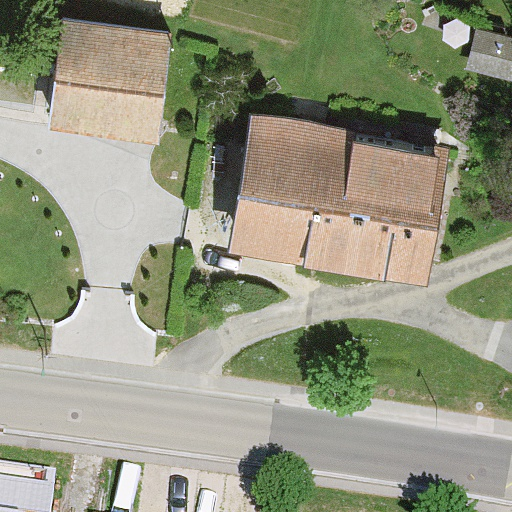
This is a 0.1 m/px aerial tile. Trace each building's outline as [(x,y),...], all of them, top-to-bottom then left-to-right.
[(193,0),(189,18),(297,46),(309,0),(193,0)] [(168,31),(63,18),(51,110),(157,123),(168,31)] [(511,25),(479,19),(472,56),(511,63),(511,25)] [(419,261),(439,146),(244,113),(241,128),(254,131),(237,230),(283,238),(281,250),(302,253),(303,242),(419,261)] [(0,511),(59,511),(63,477),(0,471),(0,511)]
